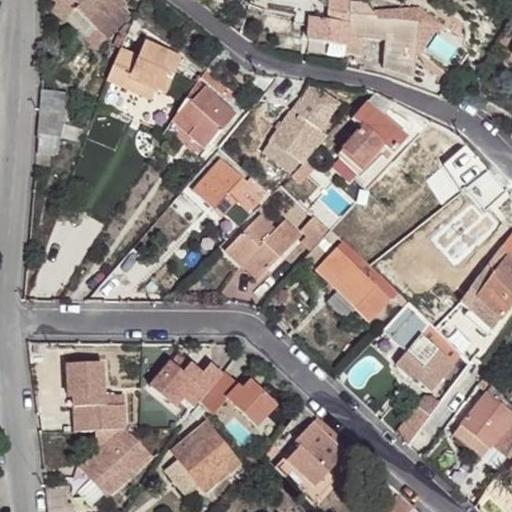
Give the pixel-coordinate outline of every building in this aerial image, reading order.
[(54,0),(57,2),(50,9),(65,22),(68,18),(75,10),(97,32),(89,40),(97,49),(105,41),(132,14),(124,6),(127,3),(124,0),(54,0)] [(252,5),(265,10),(266,0),(249,0),(248,4),(252,5)] [(309,19),(307,40),(347,47),(349,24),(347,23),(348,17),(348,3),(348,0),(327,0),(326,21),(309,19)] [(349,24),(347,47),(346,55),(362,58),(364,39),(388,41),(384,69),(412,77),(420,23),(391,20),(369,20),(358,19),(358,3),(348,3),(348,17),(347,23),(349,24)] [(75,10),(68,18),(89,40),(97,32),(75,10)] [(511,31),(505,28),(497,42),(511,50),(511,52),(511,55),(511,31)] [(119,31),(113,45),(121,49),(128,34),(119,31)] [(116,62),(108,82),(140,95),(145,85),(155,90),(166,94),(182,57),(145,42),(139,56),(121,49),(116,62)] [(112,45),(106,58),(116,62),(121,49),(113,45),(112,45)] [(201,77),(223,96),(228,89),(229,88),(207,69),(201,77)] [(258,87),(265,92),(275,79),(255,77),(249,86),(256,90),(258,87)] [(236,115),(198,82),(197,82),(177,113),(195,128),(189,136),(204,150),(220,129),(222,131),(236,115)] [(145,85),(140,95),(151,100),(155,90),(145,85)] [(340,103),(319,90),(308,86),(291,111),(270,143),(299,164),(326,135),(321,132),(321,131),(340,103)] [(235,93),(228,89),(223,96),(229,100),(235,93)] [(41,90),(39,111),(64,112),(66,92),(41,90)] [(353,119),(362,127),(342,150),(361,166),(381,143),(386,148),(394,154),(407,138),(366,104),(353,119)] [(64,112),(39,111),(37,139),(38,139),(55,142),(59,143),(64,115),(64,112)] [(171,122),(189,136),(195,128),(177,113),(171,122)] [(406,176),(417,186),(429,173),(448,153),(434,138),(429,143),(419,133),(393,163),(406,176)] [(55,142),(38,139),(37,153),(54,154),(55,142)] [(299,164),(270,143),(262,153),(291,172),(299,164)] [(361,166),(367,171),(386,148),(381,143),(361,166)] [(361,177),(367,171),(361,166),(342,150),(336,156),(361,177)] [(245,183),(221,160),(192,191),(213,210),(217,206),(225,213),(236,202),(248,212),(257,202),(261,205),(271,194),(251,177),(245,183)] [(292,176),(300,184),(315,169),(307,160),(292,176)] [(393,163),(376,181),(390,193),(400,203),(410,191),(412,193),(413,193),(401,181),(406,176),(393,163)] [(417,186),(406,176),(401,181),(413,193),(426,205),(432,206),(437,204),(443,199),(444,193),(443,187),(429,173),(417,186)] [(259,183),(271,193),(277,186),(266,176),(259,183)] [(511,196),(498,207),(511,222),(511,196)] [(213,210),(222,218),(225,213),(217,206),(213,210)] [(276,230),(260,215),(225,252),(240,267),(244,263),(260,279),(301,236),(285,220),(276,230)] [(324,237),(330,231),(315,218),(301,230),(307,236),(301,242),(311,252),(324,237)] [(311,252),(308,256),(312,259),(316,254),(320,258),(332,244),(324,237),(311,252)] [(511,239),(510,237),(469,291),(460,303),(469,311),(478,300),(489,311),(480,322),(491,333),(511,304),(511,239)] [(407,304),(342,243),(320,266),(374,318),(392,299),(398,303),(386,318),(390,321),(407,304)] [(244,263),(240,267),(257,282),(260,279),(244,263)] [(320,266),(315,271),(368,324),(374,318),(320,266)] [(469,311),(468,312),(480,322),(489,311),(478,300),(469,311)] [(382,330),(406,353),(396,365),(410,377),(411,375),(431,392),(462,358),(437,333),(429,325),(419,314),(407,304),(390,321),(382,330)] [(177,353),(169,363),(181,373),(189,363),(177,353)] [(169,363),(149,387),(174,408),(182,399),(193,408),(199,401),(222,373),(209,363),(201,373),(189,363),(181,373),(169,363)] [(87,408),(74,408),(74,432),(96,431),(124,430),(123,396),(104,397),(103,364),(67,364),(69,397),(73,397),(87,396),(87,408)] [(222,373),(199,401),(212,416),(226,400),(256,428),(277,406),(256,386),(249,395),(241,388),(223,372),(222,373)] [(483,377),(477,386),(486,394),(492,387),(483,377)] [(249,380),(241,388),(249,395),(256,386),(249,380)] [(486,394),(460,425),(489,449),(492,445),(507,457),(511,447),(511,412),(500,403),(504,398),(492,387),(486,394)] [(73,397),(74,408),(87,408),(87,396),(73,397)] [(424,397),(416,405),(396,434),(408,445),(430,416),(439,403),(432,397),(424,397)] [(351,447),(318,416),(295,443),(297,445),(278,465),(316,500),(335,480),(327,473),(351,447)] [(239,465),(206,424),(172,452),(178,460),(200,486),(205,492),(239,465)] [(460,425),(452,436),(481,459),(489,449),(460,425)] [(131,439),(124,430),(96,431),(97,454),(105,447),(114,457),(131,439)] [(114,457),(105,447),(97,454),(82,467),(92,479),(106,492),(108,495),(150,457),(131,439),(114,457)] [(245,458),(255,470),(259,465),(250,454),(245,458)] [(178,460),(164,471),(185,498),(200,486),(178,460)] [(92,479),(77,492),(90,507),(106,492),(92,479)] [(45,488),(47,511),(68,511),(67,504),(65,485),(45,488)] [(409,511),(413,508),(401,497),(388,511),(389,511),(409,511)]
